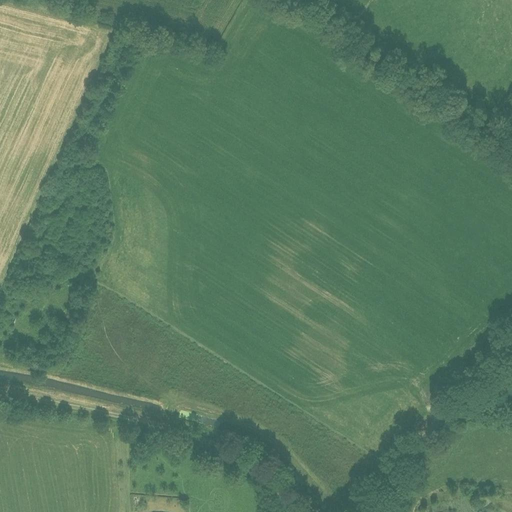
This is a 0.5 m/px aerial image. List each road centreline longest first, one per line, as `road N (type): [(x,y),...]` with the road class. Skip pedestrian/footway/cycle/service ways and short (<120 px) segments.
road 1 (track): [(295,511),(259,471),(208,442),(0,393)]
road 2 (unclassified): [(364,511),(511,342)]
